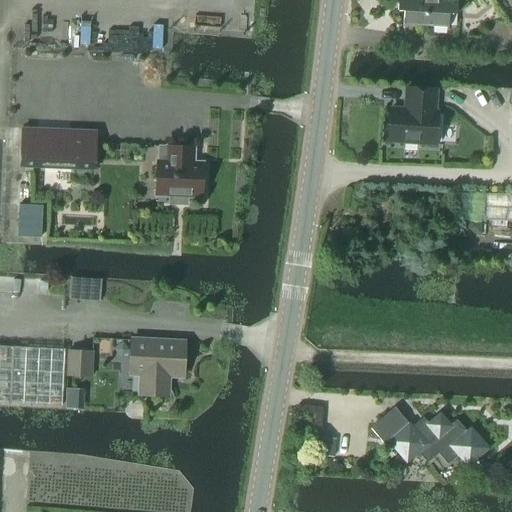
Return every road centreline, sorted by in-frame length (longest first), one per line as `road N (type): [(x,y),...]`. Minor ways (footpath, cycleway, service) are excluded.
road 1 (tertiary): [(255,511),(336,0)]
road 2 (unknown): [(286,327),(0,318)]
road 3 (track): [(511,367),(281,360)]
